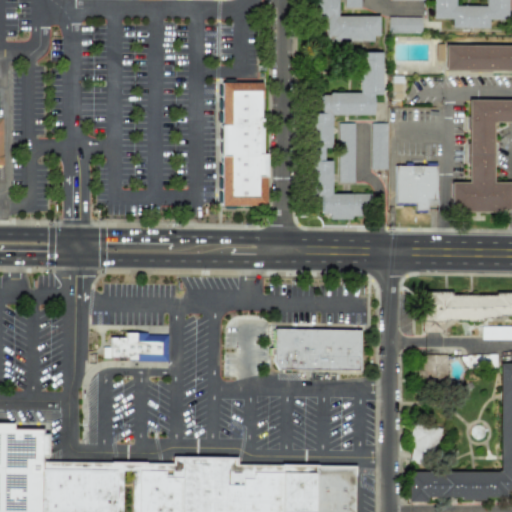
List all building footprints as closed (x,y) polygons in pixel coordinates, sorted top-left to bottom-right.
[(335,0),(313,0),(313,18),(321,18),(321,40),(376,40),(376,16),(335,15),(335,0)] [(359,0),(343,0),(343,8),(359,8),(359,0)] [(430,0),(431,18),(450,19),(449,28),(486,28),(487,19),(506,20),(506,0),(484,0),(484,6),(453,5),(453,0),(430,0)] [(508,209),(508,182),(491,182),(491,123),(511,123),(511,45),(442,45),(442,71),(511,71),(511,99),(466,99),(465,182),(449,182),(448,211),(496,211),(496,209),(508,209)] [(329,114),(370,115),(370,95),(379,95),(379,52),(357,52),(357,93),(319,92),(319,113),(308,113),(308,195),(319,195),(319,213),(326,213),(326,218),(349,219),(349,215),(365,215),(365,193),(328,193),(328,160),(321,160),(321,147),(329,147),(329,114)] [(220,206),(219,80),(260,80),(263,206),(220,206)] [(337,182),(353,182),(352,123),(336,123),(337,182)] [(369,123),(368,170),(385,170),(385,123),(369,123)] [(393,166),(394,203),(413,203),(413,213),(425,213),(425,205),(435,205),(434,165),(393,166)] [(511,293),(448,293),(448,290),(419,290),(419,317),(511,317),(511,293)] [(104,332),(165,331),(165,358),(104,359),(104,332)] [(278,331),(358,331),(358,373),(277,373),(278,331)] [(416,367),(415,384),(444,385),(445,355),(421,354),(421,367),(416,367)] [(497,471),(406,471),(405,501),(424,501),(424,498),(503,498),(503,490),(511,490),(511,362),(497,362),(497,471)] [(408,461),(432,465),(439,427),(411,422),(407,442),(411,442),(408,461)] [(0,511),(0,423),(37,423),(37,511),(0,511)]
